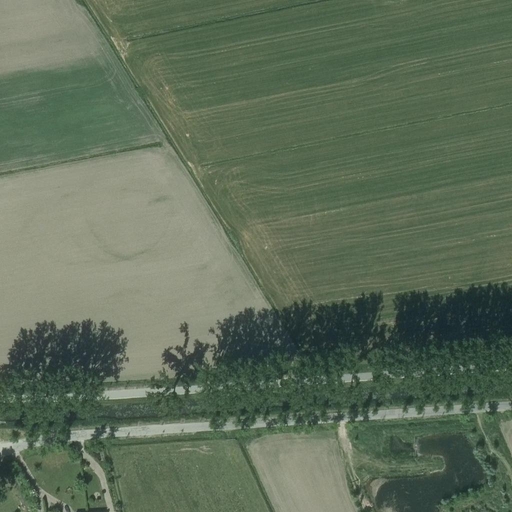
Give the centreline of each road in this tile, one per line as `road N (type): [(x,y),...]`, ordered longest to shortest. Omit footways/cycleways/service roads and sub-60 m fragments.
road 1 (unclassified): [(0,451),(77,436),(511,406)]
road 2 (unclassified): [(0,395),(511,365)]
